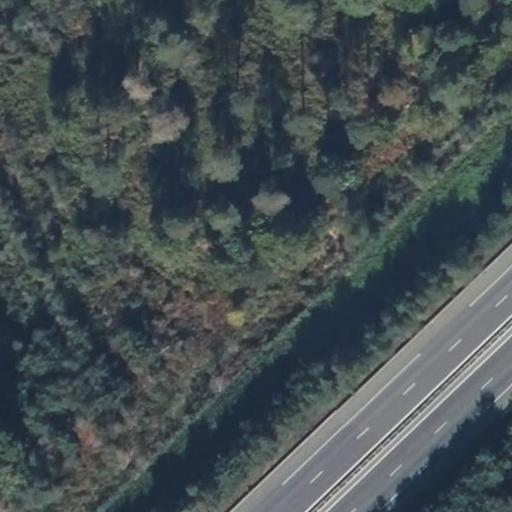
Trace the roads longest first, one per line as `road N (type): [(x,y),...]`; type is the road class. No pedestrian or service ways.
road 1 (motorway): [(511,292),(281,511)]
road 2 (motorway): [(354,511),(511,361)]
